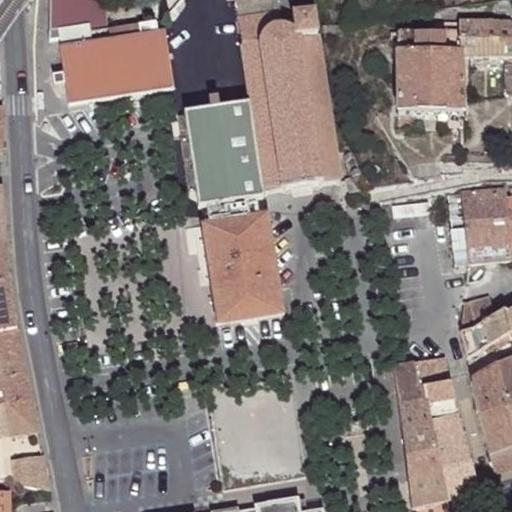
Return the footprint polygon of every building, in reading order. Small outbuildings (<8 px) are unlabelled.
[(262,0),(235,0),(235,2),(238,15),(239,20),(265,15),(264,6),(262,0)] [(279,3),(264,6),(265,15),(280,13),(279,3)] [(265,15),(239,20),(240,31),(251,105),(263,197),(340,185),(329,105),(315,14),(300,15),(291,17),(291,20),(282,21),(280,13),(265,15)] [(511,57),(511,22),(460,23),(460,34),(399,34),(399,53),(397,54),(398,118),(463,118),(464,58),(511,57)] [(157,36),(165,35),(163,23),(155,24),(157,36)] [(59,38),(60,40),(70,107),(173,91),(165,35),(157,36),(155,24),(139,26),(102,31),(91,33),(59,38)] [(58,31),(59,38),(91,33),(90,26),(58,31)] [(348,36),(346,26),(335,28),(337,37),(348,36)] [(337,37),(335,28),(324,30),(325,39),(337,37)] [(338,46),(329,47),(331,64),(340,62),(338,46)] [(263,197),(251,105),(185,114),(197,193),(199,210),(207,210),(236,205),(256,202),(264,201),(263,197)] [(197,193),(185,114),(177,116),(189,194),(197,193)] [(364,190),(359,176),(346,182),(351,195),(364,190)] [(511,246),(507,190),(448,195),(450,220),(464,218),(468,266),(492,263),(511,261),(511,246)] [(259,219),(256,202),(236,205),(207,210),(210,227),(259,219)] [(414,202),(397,204),(399,209),(393,211),(394,220),(416,217),(414,202)] [(267,218),(259,219),(210,227),(203,227),(218,326),(284,317),(267,218)] [(464,218),(450,220),(454,268),(468,266),(464,218)] [(0,240),(0,283),(9,282),(6,252),(5,239),(0,240)] [(9,282),(0,283),(0,333),(18,331),(9,282)] [(464,304),(461,334),(494,317),(490,299),(464,304)] [(494,317),(461,334),(467,361),(489,348),(494,346),(505,339),(509,344),(511,342),(511,340),(506,315),(505,311),(494,317)] [(19,339),(18,331),(0,333),(0,356),(22,352),(19,339)] [(505,339),(494,346),(497,351),(509,344),(505,339)] [(0,379),(26,375),(22,352),(0,356),(0,379)] [(511,356),(507,358),(508,362),(497,366),(508,423),(511,446),(511,356)] [(445,358),(415,365),(420,388),(424,388),(444,487),(448,503),(479,496),(466,448),(458,413),(445,358)] [(420,388),(415,365),(391,369),(395,393),(396,393),(403,442),(412,510),(448,503),(444,487),(424,388),(420,388)] [(511,446),(508,423),(497,366),(471,381),(482,431),(489,456),(511,447),(511,446)] [(32,404),(26,375),(0,379),(0,394),(2,407),(32,404)] [(0,394),(0,440),(0,441),(38,436),(34,417),(32,404),(2,407),(0,394)] [(511,447),(489,456),(493,473),(511,466),(511,447)] [(11,465),(15,487),(49,494),(42,459),(11,465)] [(0,492),(10,492),(9,487),(6,486),(0,484),(0,492)] [(10,511),(10,492),(0,492),(0,511),(10,511)] [(307,511),(305,500),(296,502),(298,511),(307,511)] [(298,511),(296,502),(232,511),(298,511)]
